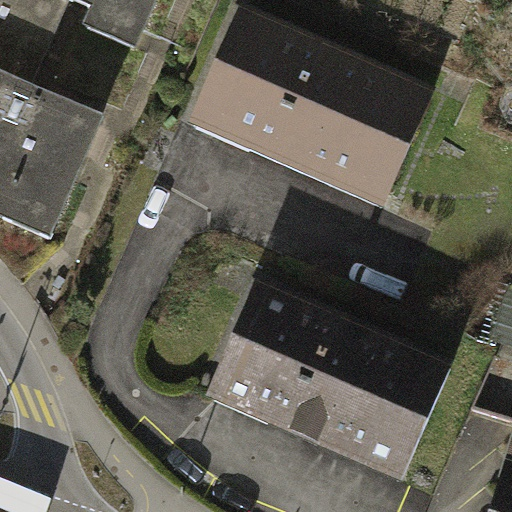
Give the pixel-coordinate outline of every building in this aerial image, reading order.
[(0,0),(0,78),(30,92),(69,4),(60,0),(0,0)] [(60,0),(69,4),(139,38),(154,0),(60,0)] [(511,0),(499,32),(511,37),(511,0)] [(244,12),(196,124),(387,205),(434,93),(244,12)] [(0,226),(47,244),(99,121),(30,92),(0,78),(0,226)] [(261,286),(212,398),(403,480),(451,368),(261,286)] [(511,511),(511,481),(502,511),(511,511)]
